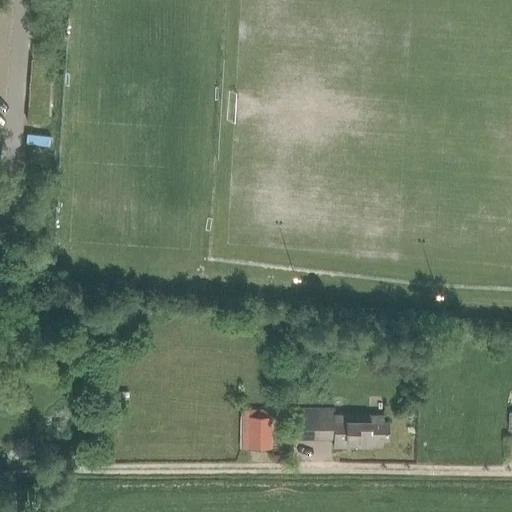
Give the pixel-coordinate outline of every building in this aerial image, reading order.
[(33,46),(32,59),(53,60),(54,48),(33,46)] [(47,124),(52,61),(32,60),(27,123),(47,124)] [(0,226),(0,276),(10,278),(14,227),(0,226)] [(335,408),(318,408),(297,407),(296,434),(319,435),(319,434),(334,434),(334,449),(371,449),(371,448),(382,448),(382,441),(388,441),(389,422),(383,422),(383,415),(335,414),(335,408)] [(272,415),(248,415),(248,447),(271,447),(272,415)]
